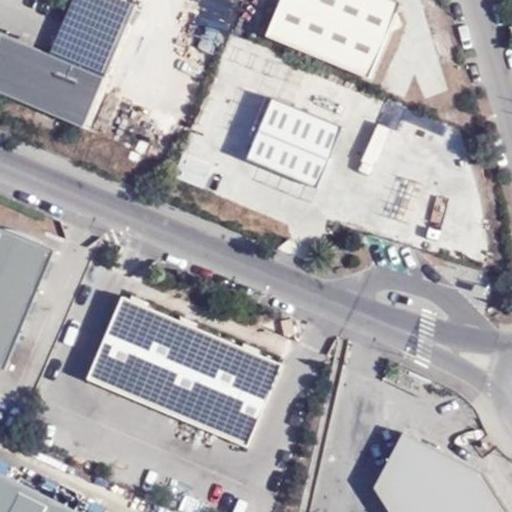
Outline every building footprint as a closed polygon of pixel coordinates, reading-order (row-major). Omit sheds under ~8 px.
[(105,78),(136,6),(122,0),(74,0),(51,55),(105,78)] [(402,4),(393,0),(283,0),(268,37),(371,79),(402,4)] [(0,92),(84,128),(105,78),(51,55),(1,34),(0,37),(0,92)] [(320,189),(345,128),(275,99),(250,160),(302,182),(320,189)] [(204,188),(214,163),(185,152),(175,177),(204,188)] [(57,250),(0,228),(0,371),(9,375),(57,250)] [(95,381),(256,449),(290,366),(129,298),(95,381)] [(508,511),(485,472),(406,435),(375,488),(389,511),(508,511)] [(73,511),(0,475),(0,511),(73,511)]
